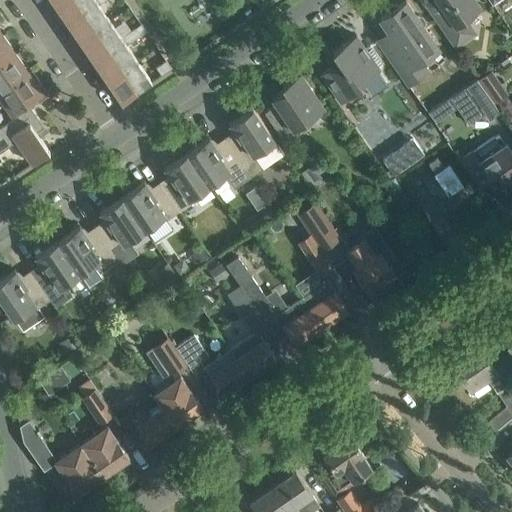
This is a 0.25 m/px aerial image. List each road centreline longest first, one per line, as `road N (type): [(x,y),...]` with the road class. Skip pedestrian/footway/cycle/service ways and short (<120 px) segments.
road 1 (residential): [(139,511),(366,357)]
road 2 (residential): [(117,136),(319,0)]
road 3 (unclassified): [(492,511),(366,357)]
road 4 (residential): [(366,357),(511,255)]
road 5 (residential): [(117,136),(25,0)]
road 6 (residential): [(0,215),(117,136)]
